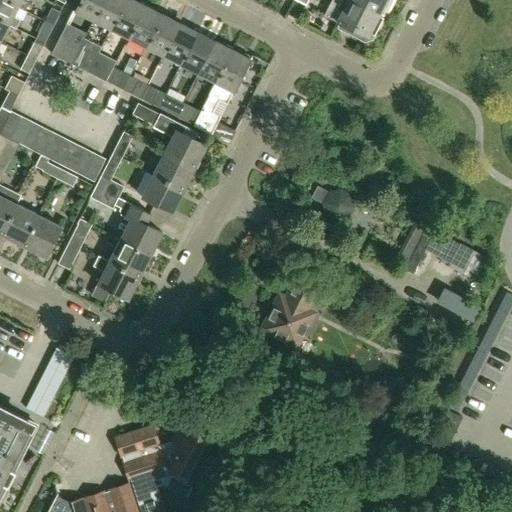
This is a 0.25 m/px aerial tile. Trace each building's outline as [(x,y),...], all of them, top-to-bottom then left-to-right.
[(12,16),(17,7),(2,0),(0,0),(0,20),(8,25),(16,29),(20,21),(12,16)] [(23,0),(2,0),(17,7),(25,11),(29,3),(23,0)] [(92,21),(102,0),(80,0),(74,12),(92,21)] [(109,30),(124,0),(102,0),(92,21),(109,30)] [(127,39),(144,5),(133,0),(124,0),(109,30),(127,39)] [(382,18),(379,17),(378,14),(378,15),(348,0),(331,0),(324,15),(353,30),(351,35),(364,42),(372,39),(382,18)] [(348,0),(378,15),(378,14),(378,13),(384,13),(391,0),(348,0)] [(144,48),(161,14),(144,5),(127,39),(144,48)] [(51,8),(45,21),(54,25),(60,13),(51,8)] [(162,56),(179,23),(161,14),(144,48),(162,56)] [(45,21),(36,39),(45,43),(54,25),(45,21)] [(70,64),(83,39),(86,33),(66,23),(50,54),(70,64)] [(179,65),(196,32),(179,23),(162,56),(179,65)] [(197,74),(214,40),(196,32),(179,65),(197,74)] [(27,56),(36,61),(45,43),(36,39),(27,56)] [(70,64),(87,73),(100,47),(83,39),(70,64)] [(214,83),(231,49),(214,40),(197,74),(214,83)] [(100,47),(87,73),(105,82),(115,62),(98,53),(101,47),(100,47)] [(231,49),(214,83),(193,125),(193,126),(211,135),(220,116),(212,112),(218,100),(226,104),(249,58),(231,49)] [(36,61),(27,56),(20,69),(29,74),(36,61)] [(115,62),(105,82),(122,90),(130,76),(113,68),(116,62),(115,62)] [(9,92),(18,96),(24,83),(11,76),(5,89),(9,92)] [(122,90),(140,99),(147,85),(130,76),(122,90)] [(140,99),(157,108),(165,94),(147,85),(140,99)] [(18,96),(9,92),(1,107),(10,111),(18,96)] [(157,108),(175,116),(182,102),(165,94),(157,108)] [(182,102),(175,116),(193,125),(200,111),(182,102)] [(159,114),(138,104),(132,114),(153,126),(159,115),(159,114)] [(10,139),(21,117),(10,111),(0,130),(0,133),(7,138),(10,139)] [(206,146),(182,134),(185,127),(159,113),(159,114),(159,115),(153,126),(172,135),(163,153),(194,168),(206,146)] [(20,144),(31,122),(21,117),(10,139),(19,144),(20,144)] [(30,149),(42,127),(31,122),(20,144),(30,149)] [(52,133),(42,127),(30,149),(41,155),(52,133)] [(123,132),(112,154),(121,159),(132,137),(123,132)] [(51,160),(63,138),(52,133),(41,155),(49,159),(51,160)] [(62,165),(73,143),(63,138),(51,160),(62,165)] [(72,171),(83,148),(73,143),(62,165),(72,171)] [(82,176),(94,154),(83,148),(72,171),(82,176)] [(183,190),(194,168),(163,153),(152,174),(183,190)] [(104,159),(94,154),(82,176),(93,181),(104,159)] [(121,159),(112,154),(108,161),(96,186),(118,198),(124,187),(110,181),(121,159)] [(49,159),(41,155),(35,166),(43,170),(42,171),(56,179),(61,170),(47,163),(49,159)] [(61,170),(56,179),(73,187),(77,178),(61,170)] [(172,213),(183,190),(152,174),(141,197),(172,213)] [(0,234),(0,235),(16,204),(20,196),(0,185),(0,234)] [(118,198),(96,186),(90,198),(113,209),(115,205),(118,198)] [(353,207),(351,195),(340,189),(328,193),(318,187),(312,198),(323,203),(326,215),(336,221),(348,218),(353,207)] [(146,225),(151,215),(118,198),(115,205),(120,208),(119,211),(120,215),(129,220),(120,239),(150,255),(161,233),(146,225)] [(23,246),(38,215),(16,204),(0,235),(23,246)] [(45,257),(60,226),(38,215),(23,246),(45,257)] [(79,220),(69,241),(80,247),(90,226),(79,220)] [(178,236),(181,226),(165,221),(162,230),(178,236)] [(414,274),(436,231),(427,226),(405,270),(414,274)] [(150,255),(120,239),(109,261),(139,277),(150,255)] [(80,247),(69,241),(57,264),(68,269),(80,247)] [(127,300),(139,277),(109,261),(108,262),(97,256),(92,266),(103,272),(91,295),(104,302),(110,291),(127,300)] [(307,310),(318,287),(298,276),(282,307),(276,304),(262,330),(296,347),(313,313),(307,310)] [(461,397),(484,408),(503,370),(480,358),(461,397)] [(0,497),(6,486),(7,486),(15,470),(12,469),(35,423),(0,405),(0,497)] [(399,434),(404,425),(385,416),(379,429),(393,436),(395,432),(399,434)] [(152,425),(116,437),(130,481),(140,511),(166,511),(158,487),(164,485),(188,497),(194,484),(215,442),(183,426),(177,438),(158,444),(152,425)] [(137,511),(128,484),(85,498),(89,511),(137,511)] [(89,511),(85,498),(71,502),(56,495),(46,511),(89,511)]
